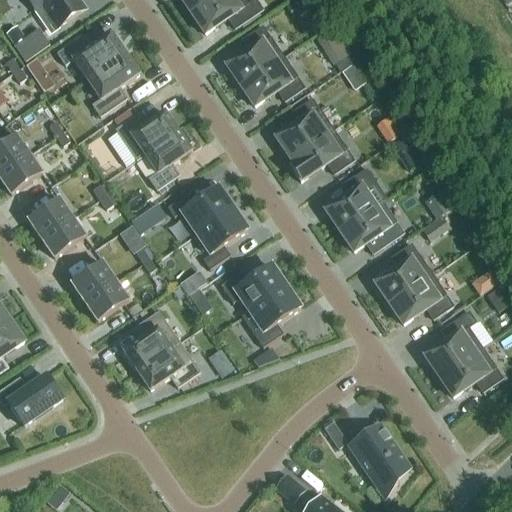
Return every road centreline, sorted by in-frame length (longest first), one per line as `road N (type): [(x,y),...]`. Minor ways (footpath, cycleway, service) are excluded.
road 1 (residential): [(383,364),(133,0)]
road 2 (residential): [(0,249),(129,436)]
road 3 (residential): [(383,364),(293,428),(227,511)]
road 4 (residential): [(478,499),(383,364)]
road 5 (residential): [(0,483),(129,436)]
